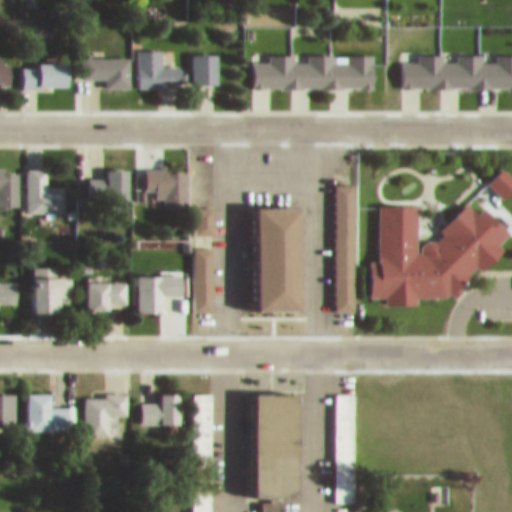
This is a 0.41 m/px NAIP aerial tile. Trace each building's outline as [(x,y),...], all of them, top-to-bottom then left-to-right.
[(333,15),(332,0),(293,0),(294,16),(333,15)] [(386,17),(409,17),(409,5),(386,5),(386,17)] [(399,80),(502,79),(501,62),(499,62),(499,53),(481,53),(480,15),(436,15),(437,45),(415,46),(415,51),(399,52),(399,80)] [(138,80),(183,78),(182,57),(163,58),(162,41),(137,41),(138,80)] [(219,75),(219,45),(193,45),(193,75),(219,75)] [(376,46),(305,46),(267,46),(267,52),(251,52),(251,80),(376,80),(376,46)] [(130,48),(83,48),(83,70),(106,70),(106,80),(130,80),(130,48)] [(11,50),(0,50),(0,74),(11,74),(11,50)] [(26,60),(26,78),(71,78),(71,54),(36,54),(36,60),(26,60)] [(0,198),(19,198),(19,161),(0,160),(0,198)] [(66,179),(47,179),(47,161),(27,161),(27,204),(66,204),(66,179)] [(130,161),(107,161),(107,170),(90,170),(90,193),(130,193),(130,161)] [(165,198),(187,199),(187,162),(145,161),(145,182),(155,182),(155,189),(165,189),(165,198)] [(504,189),(511,182),(511,173),(505,165),(493,175),(504,189)] [(378,198),(379,248),(372,256),(372,289),(387,289),(387,296),(418,296),(418,289),(453,288),(480,260),(489,260),(502,246),(502,232),(510,224),(486,202),(476,202),(467,194),(441,221),(441,233),(418,233),(417,232),(417,197),(378,198)] [(262,302),(305,301),(303,200),(250,200),(250,224),(261,224),(262,302)] [(337,302),(355,302),(355,226),(336,226),(337,302)] [(138,304),(165,304),(165,287),(183,287),(183,266),(138,267),(138,304)] [(36,305),(64,305),(64,293),(73,293),(73,269),(36,269),(36,305)] [(0,273),(0,301),(18,301),(17,274),(0,273)] [(88,305),(113,305),(113,296),(129,296),(129,274),(88,274),(88,305)] [(0,419),(15,420),(15,385),(0,384),(0,419)] [(27,385),(28,422),(70,421),(69,398),(51,398),(51,384),(27,385)] [(181,384),(160,385),(160,394),(139,394),(140,417),(181,417),(181,384)] [(212,385),(192,385),(192,454),(212,454),(212,385)] [(300,385),(258,386),(259,489),(301,489),(301,462),(284,462),(284,413),(300,413),(300,385)] [(334,385),(334,495),(355,495),(355,385),(334,385)] [(83,386),(83,427),(113,427),(113,407),(128,407),(128,386),(83,386)] [(192,508),(212,508),(212,481),(192,481),(192,508)] [(369,511),(401,511),(401,502),(370,502),(369,511)]
